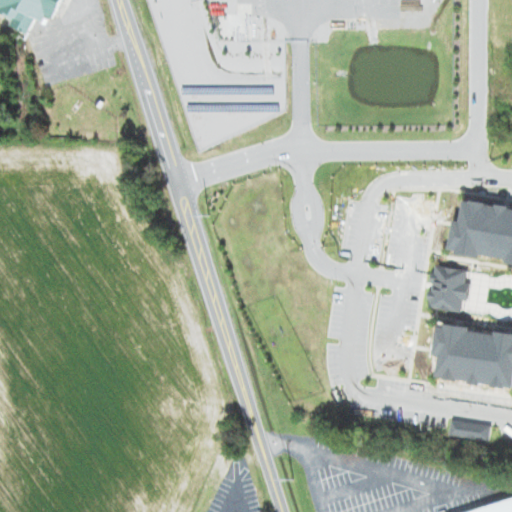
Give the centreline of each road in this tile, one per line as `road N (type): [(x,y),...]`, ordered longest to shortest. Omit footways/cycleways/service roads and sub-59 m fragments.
road 1 (residential): [(481,159),(496,175),(511,177),(490,411),(359,392),(347,369),(369,203),(387,182),(496,175)]
road 2 (tertiary): [(284,511),(120,0)]
road 3 (residential): [(178,180),(287,150),(477,150)]
road 4 (residential): [(360,273),(405,281),(417,200)]
